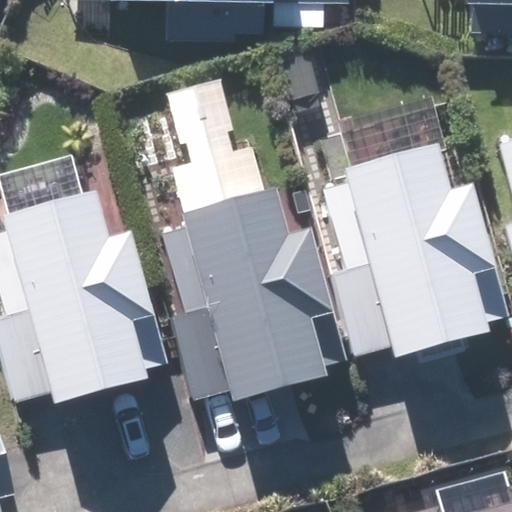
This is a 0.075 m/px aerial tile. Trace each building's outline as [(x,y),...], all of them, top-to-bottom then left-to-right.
[(424,349),(427,362),(511,339),(511,215),(505,190),(482,196),(470,149),(376,174),(380,187),(357,193),(379,273),(366,277),(388,359),(424,349)] [(235,391),(239,404),(333,379),(330,367),(349,362),(314,235),(294,240),(281,192),(190,217),(193,229),(168,236),(189,315),(179,318),(201,400),(235,391)] [(71,406),(74,419),(169,393),(166,381),(186,375),(150,249),(129,255),(115,205),(21,231),(48,325),(12,335),(35,416),(71,406)] [(0,511),(12,508),(0,462),(0,511)] [(447,511),(443,493),(366,511),(511,511),(511,504),(479,511),(447,511)]
